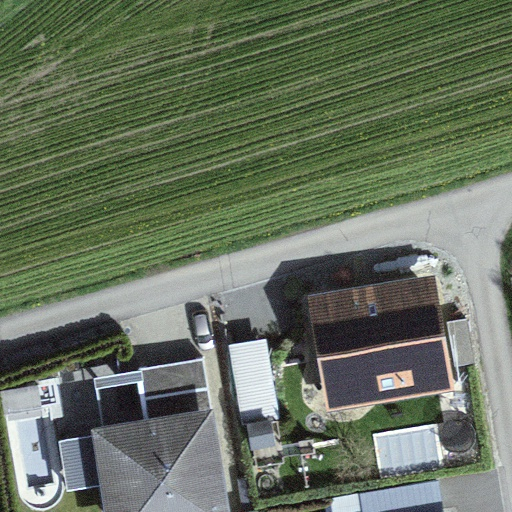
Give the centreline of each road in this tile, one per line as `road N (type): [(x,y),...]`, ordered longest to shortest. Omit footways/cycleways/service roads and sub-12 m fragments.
road 1 (residential): [(0,349),(481,218)]
road 2 (residential): [(511,425),(481,218)]
